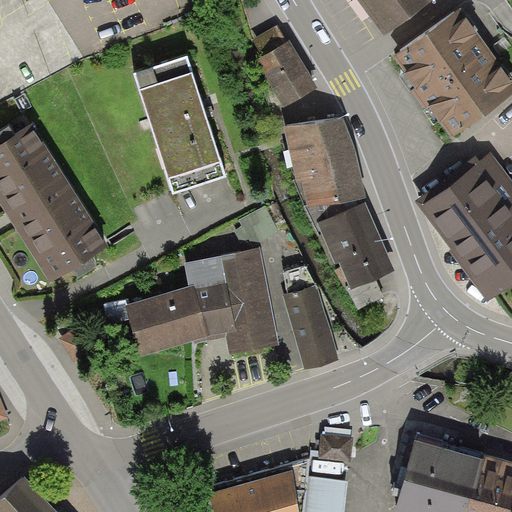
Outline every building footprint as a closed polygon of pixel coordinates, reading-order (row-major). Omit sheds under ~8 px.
[(357,0),(386,39),(438,1),(437,0),(357,0)] [(511,97),(511,80),(461,10),(393,59),(416,91),(412,94),(424,111),(428,108),(452,140),(511,97)] [(263,58),(287,45),(277,27),(253,41),(263,58)] [(284,108),(317,90),(291,43),(287,45),(263,58),(257,61),(284,108)] [(188,58),(133,75),(173,197),(227,179),(222,162),(220,163),(192,75),(194,74),(188,58)] [(343,121),(284,128),(297,185),(309,211),(367,200),(343,121)] [(97,229),(34,127),(0,147),(0,204),(50,285),(109,249),(96,229),(97,229)] [(511,181),(490,151),(417,205),(452,251),(449,253),(487,303),(511,284),(511,181)] [(351,292),(395,273),(366,205),(318,225),(336,266),(339,265),(351,292)] [(260,249),(185,265),(188,288),(125,308),(140,358),(225,333),(230,356),(280,345),(260,249)] [(319,287),(284,296),(305,370),(339,361),(319,287)] [(0,421),(8,418),(0,397),(0,421)] [(354,438),(322,433),(318,458),(350,463),(354,438)] [(468,511),(487,454),(417,433),(396,511),(468,511)] [(510,511),(511,510),(511,462),(487,454),(468,511),(510,511)] [(70,511),(25,462),(0,484),(0,511),(70,511)] [(300,511),(292,473),(210,495),(215,511),(300,511)] [(344,511),(349,483),(308,478),(303,511),(344,511)]
